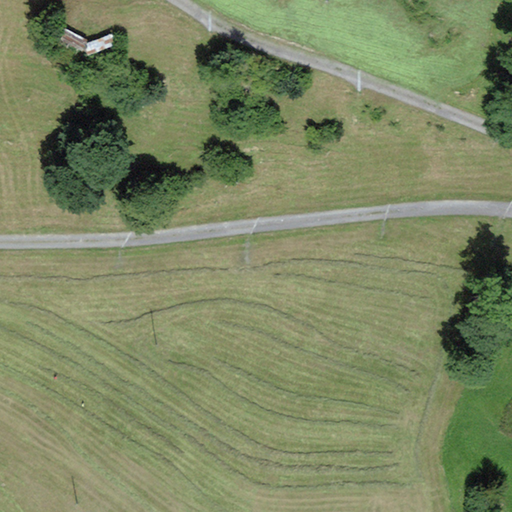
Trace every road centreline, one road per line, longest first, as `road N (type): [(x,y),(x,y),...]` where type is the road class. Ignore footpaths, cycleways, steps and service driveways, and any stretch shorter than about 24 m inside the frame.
road 1 (track): [(511,209),(423,208),(125,241),(0,240)]
road 2 (track): [(175,0),(255,42),(511,138)]
